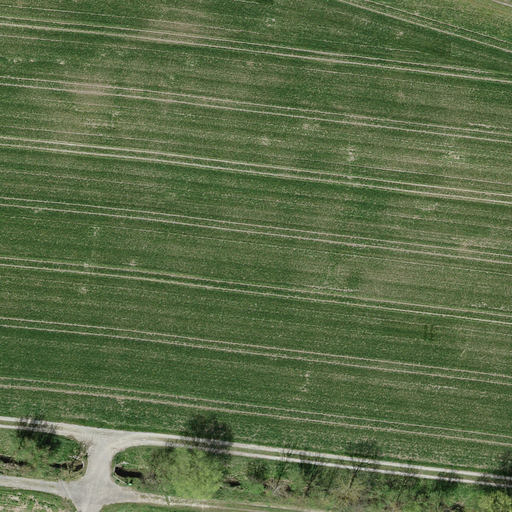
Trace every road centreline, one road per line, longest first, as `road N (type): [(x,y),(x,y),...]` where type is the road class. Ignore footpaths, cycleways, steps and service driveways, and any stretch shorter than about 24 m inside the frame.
road 1 (track): [(107,436),(511,483)]
road 2 (track): [(94,492),(258,511)]
